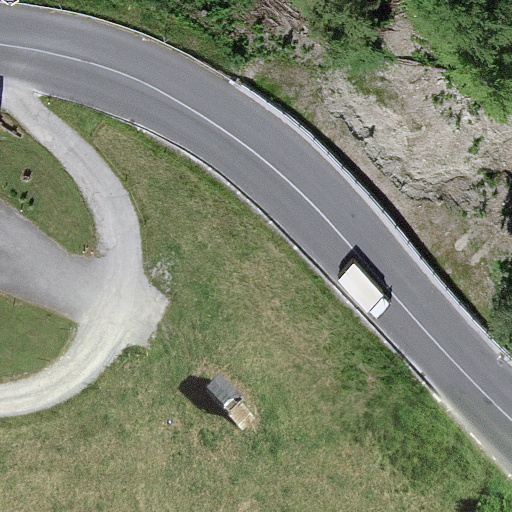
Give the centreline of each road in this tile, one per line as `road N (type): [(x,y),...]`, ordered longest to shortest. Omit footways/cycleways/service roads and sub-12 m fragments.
road 1 (secondary): [(0,43),(136,79),(252,150),(324,216),(511,420)]
road 2 (residential): [(0,401),(31,401),(71,380),(112,343),(122,284),(107,200),(0,60)]
